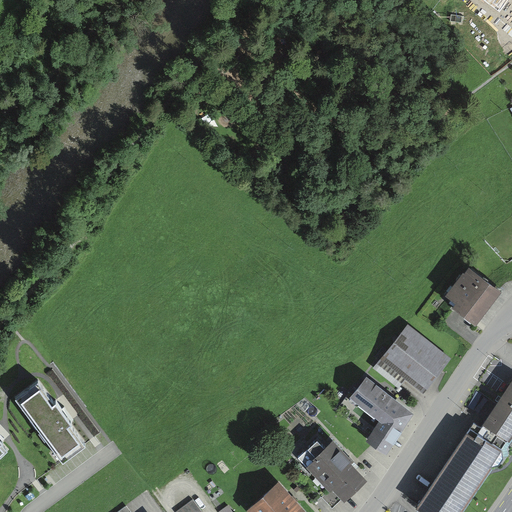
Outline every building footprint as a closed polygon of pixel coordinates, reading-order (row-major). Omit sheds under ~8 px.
[(417,112),(405,125),(412,132),(425,119),(417,112)] [(477,321),(499,290),(468,269),(450,294),(458,300),(454,305),(477,321)] [(447,357),(409,327),(377,366),(397,382),(404,372),(423,387),(447,357)] [(15,396),(63,460),(85,443),(37,380),(15,396)] [(411,413),(366,380),(353,397),(385,420),(371,438),(385,448),(411,413)] [(470,432),(422,505),(433,511),(458,511),(511,432),(511,385),(478,437),(470,432)] [(333,485),(344,497),(364,478),(331,443),(324,449),(317,441),(300,456),(329,488),(333,485)] [(304,511),(279,484),(251,509),(253,511),(304,511)]
